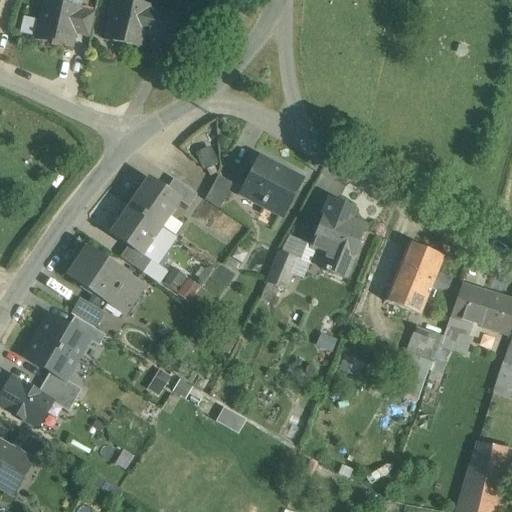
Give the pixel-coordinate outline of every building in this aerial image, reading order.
[(151,8),(119,0),(114,0),(104,41),(141,50),(146,31),(160,35),(165,13),(151,9),(151,8)] [(81,10),(43,2),(34,41),(51,45),(51,46),(57,47),(57,46),(72,49),(75,34),(74,34),(79,12),(81,12),(81,10)] [(81,12),(79,12),(74,34),(75,34),(87,37),(92,15),(81,12)] [(178,16),(165,13),(160,35),(173,38),(178,16)] [(298,180),(258,159),(239,194),(280,216),(298,180)] [(218,177),(205,201),(219,211),(233,185),(218,177)] [(166,191),(149,180),(130,208),(160,228),(175,239),(184,226),(169,216),(179,202),(180,201),(166,191)] [(197,196),(174,180),(166,191),(180,201),(179,202),(188,208),(197,196)] [(308,242),(330,198),(320,193),(297,236),(308,242)] [(334,203),(328,219),(323,217),(311,246),(310,248),(315,250),(333,258),(328,271),(322,269),(322,270),(325,272),(329,274),(345,280),(353,259),(352,259),(365,227),(349,221),(353,211),(334,203)] [(160,228),(130,208),(111,236),(128,247),(141,256),(142,255),(160,228)] [(311,246),(288,237),(280,253),(297,260),(290,275),(303,280),(315,250),(310,248),(311,246)] [(443,258),(408,244),(385,303),(420,316),(431,290),(437,274),(443,258)] [(166,272),(142,255),(141,256),(128,247),(120,259),(157,284),(166,272)] [(142,288),(115,270),(116,269),(88,250),(69,278),(97,297),(90,306),(102,313),(108,304),(124,315),(142,288)] [(297,260),(280,253),(267,284),(279,290),(284,291),(290,275),(297,260)] [(453,281),(437,274),(431,290),(447,296),(453,281)] [(279,290),(267,284),(260,299),(272,304),(279,290)] [(511,326),(511,301),(461,286),(450,317),(509,336),(511,326)] [(90,306),(80,300),(71,315),(95,330),(104,315),(102,313),(90,306)] [(388,340),(352,323),(345,341),(380,357),(388,340)] [(443,338),(417,328),(407,354),(434,364),(440,346),(443,338)] [(470,340),(445,332),(443,338),(440,346),(465,354),(470,340)] [(511,365),(510,365),(503,363),(493,394),(511,400),(511,365)] [(427,374),(410,369),(404,387),(421,392),(427,374)] [(50,448),(23,435),(13,452),(33,464),(33,465),(39,468),(50,448)] [(13,452),(0,444),(0,487),(15,496),(33,465),(33,464),(13,452)] [(489,511),(495,479),(468,475),(465,486),(460,501),(457,511),(489,511)] [(465,486),(451,482),(447,497),(460,501),(465,486)]
